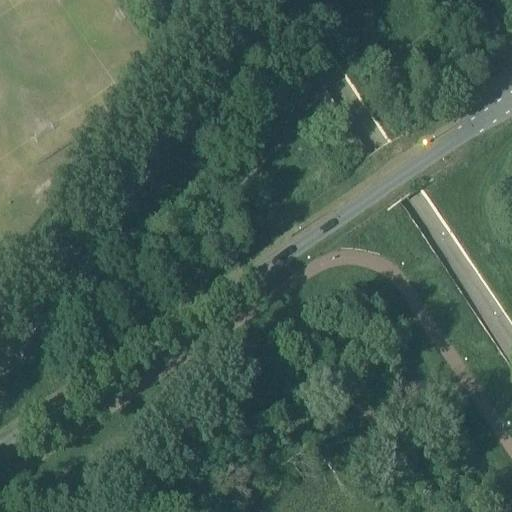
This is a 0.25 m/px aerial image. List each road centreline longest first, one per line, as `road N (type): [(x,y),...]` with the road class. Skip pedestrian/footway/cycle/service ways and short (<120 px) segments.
road 1 (tertiary): [(0,448),(511,99)]
road 2 (tertiary): [(286,0),(215,66),(0,350)]
